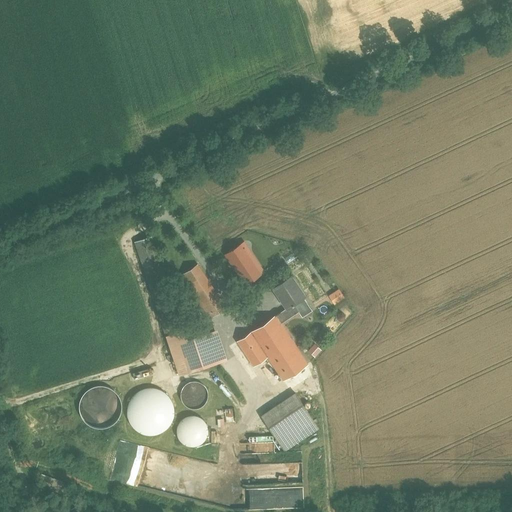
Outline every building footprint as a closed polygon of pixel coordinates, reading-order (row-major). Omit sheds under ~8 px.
[(169,288),(151,236),(136,241),(154,294),(169,288)] [(250,270),(255,277),(263,271),(244,242),(226,254),(241,276),(250,270)] [(226,307),(198,264),(180,275),(208,319),(226,307)] [(305,296),(291,275),(274,287),(287,307),(288,308),(294,303),(305,296)] [(182,330),(169,288),(154,294),(167,336),(182,330)] [(287,307),(276,315),(281,323),(300,311),(294,303),(288,308),(287,307)] [(276,315),(237,340),(254,365),(268,356),(293,340),(281,323),(276,315)] [(209,332),(188,339),(185,330),(182,330),(167,336),(180,375),(218,362),(209,332)] [(293,340),(268,356),(284,379),(308,363),(293,340)] [(151,367),(133,372),(134,378),(153,373),(151,367)] [(208,400),(208,394),(207,389),(204,385),(200,382),(194,381),(189,382),(185,385),(182,390),(181,395),(182,400),(185,405),(190,408),(195,408),(200,407),(205,404),(208,400)] [(83,419),(88,424),(93,426),(99,428),(104,427),(110,425),(114,422),(118,418),(121,411),(122,404),(120,397),(115,391),(109,387),(102,385),(95,386),(89,389),(83,394),(80,400),(79,406),(80,413),(83,419)] [(132,425),(138,431),(145,434),(153,435),(161,433),(168,428),(173,421),(175,413),(174,405),(171,398),(165,392),(158,388),(149,388),(141,390),(135,394),(130,401),(128,409),(128,417),(132,425)] [(296,393),(262,416),(284,450),(318,427),(296,393)] [(207,436),(208,430),(207,424),(203,419),(198,415),(192,414),(186,416),(181,419),(178,424),(177,430),(178,436),(182,441),(187,444),(193,446),(199,444),(204,441),(207,436)]
